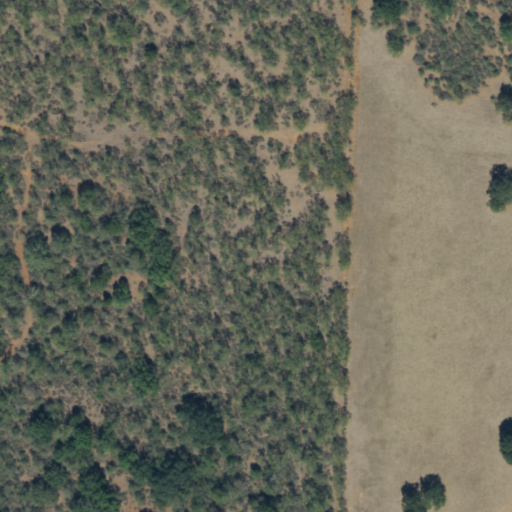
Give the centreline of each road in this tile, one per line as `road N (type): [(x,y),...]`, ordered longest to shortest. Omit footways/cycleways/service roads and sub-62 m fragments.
road 1 (residential): [(511,406),(155,234),(115,179)]
road 2 (residential): [(115,179),(0,123)]
